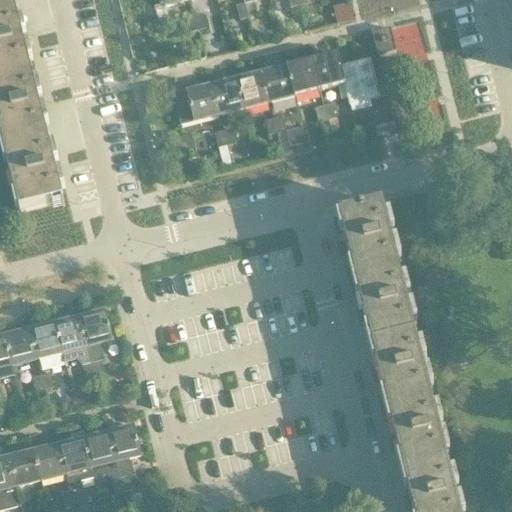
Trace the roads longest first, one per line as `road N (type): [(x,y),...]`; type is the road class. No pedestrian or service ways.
road 1 (residential): [(361,450),(186,492),(121,245)]
road 2 (residential): [(361,450),(299,203)]
road 3 (residential): [(121,245),(59,0)]
road 4 (residential): [(299,203),(511,152)]
road 5 (residential): [(299,203),(121,245)]
road 6 (residential): [(511,119),(482,0)]
